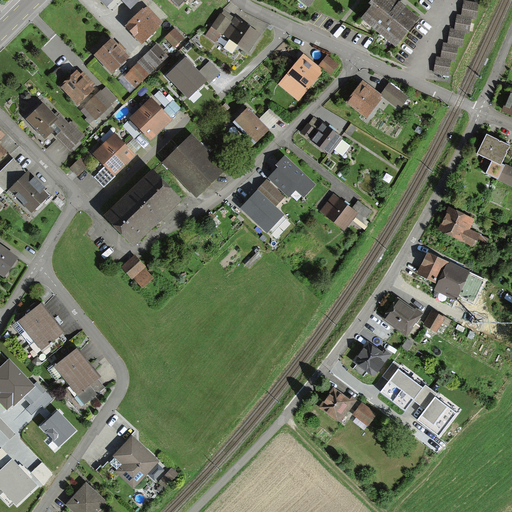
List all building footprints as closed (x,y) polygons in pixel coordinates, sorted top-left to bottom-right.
[(100,0),(112,12),(122,2),(129,9),(138,0),(100,0)] [(377,0),(362,20),(392,44),(414,17),(392,0),(377,0)] [(460,3),(459,18),(475,19),(476,4),(460,3)] [(142,44),(161,26),(160,24),(163,21),(147,5),(144,8),(143,7),(124,26),(142,44)] [(209,27),(244,50),(256,33),(220,10),(209,27)] [(454,18),(453,32),(467,34),(468,19),(454,18)] [(164,37),(174,47),(183,38),(174,28),(164,37)] [(447,32),(446,46),(454,46),(460,47),(461,33),(447,32)] [(112,38),(94,55),(112,73),(130,56),(125,51),(127,49),(120,41),(118,43),(112,38)] [(157,44),(144,57),(155,69),(168,56),(157,44)] [(440,45),(439,59),(448,59),(453,60),(454,46),(446,46),(440,45)] [(194,66),(195,65),(186,56),(165,76),(188,99),(208,80),(199,71),(194,66)] [(144,57),(124,76),(136,88),(155,69),(144,57)] [(434,58),(432,72),(447,73),(448,59),(439,59),(434,58)] [(281,85),(297,97),(317,71),(301,59),(281,85)] [(328,73),(332,68),(322,59),(317,64),(328,73)] [(210,62),(199,71),(208,80),(210,83),(220,73),(210,62)] [(57,77),(62,72),(58,68),(53,73),(57,77)] [(60,87),(77,106),(96,89),(93,86),(95,83),(84,71),(81,73),(77,69),(62,83),(64,84),(60,87)] [(386,84),(380,93),(398,105),(404,96),(386,84)] [(346,105),(363,117),(377,98),(359,85),(346,105)] [(96,119),(117,99),(106,87),(85,107),(96,119)] [(511,89),(502,111),(511,115),(511,89)] [(162,90),(155,97),(175,116),(182,108),(162,90)] [(129,119),(150,140),(171,119),(151,98),(129,119)] [(43,102),(26,119),(44,139),(54,130),(58,134),(69,124),(61,115),(58,118),(43,102)] [(262,118),(273,129),(282,119),(272,108),(262,118)] [(237,118),(256,138),(264,130),(246,110),(237,118)] [(314,116),(301,131),(323,151),(336,136),(314,116)] [(127,121),(122,126),(134,138),(139,133),(127,121)] [(56,136),(70,151),(85,137),(71,122),(69,124),(58,134),(56,136)] [(509,142),(486,131),(476,152),(492,159),(486,173),(497,178),(503,164),(500,162),(509,142)] [(114,175),(136,154),(115,132),(93,153),(106,167),(95,178),(104,187),(115,176),(114,175)] [(164,163),(197,197),(224,171),(191,137),(164,163)] [(336,150),(345,156),(352,145),(344,139),(336,150)] [(0,171),(0,185),(7,192),(9,190),(27,173),(13,159),(0,171)] [(77,176),(87,167),(80,159),(70,168),(77,176)] [(284,159),(269,176),(289,193),(294,187),(301,193),(310,183),(284,159)] [(511,168),(504,164),(496,180),(511,186),(511,168)] [(32,214),(50,195),(44,189),(46,187),(29,170),(27,173),(9,190),(32,214)] [(133,246),(182,200),(153,170),(104,216),(133,246)] [(258,191),(242,208),(266,231),(282,214),(258,191)] [(332,196),(320,211),(341,228),(353,213),(332,196)] [(472,218),(449,206),(438,226),(483,250),(489,239),(466,228),(472,218)] [(0,274),(3,277),(18,257),(0,243),(0,274)] [(437,281),(446,261),(427,252),(417,272),(437,281)] [(141,286),(150,278),(133,258),(123,266),(141,286)] [(434,287),(454,296),(466,270),(446,261),(437,281),(434,287)] [(394,298),(383,316),(407,332),(418,314),(394,298)] [(64,332),(41,304),(18,322),(41,351),(64,332)] [(449,320),(431,310),(424,325),(442,334),(449,320)] [(411,342),(406,339),(400,349),(405,352),(411,342)] [(366,343),(353,360),(370,373),(383,356),(366,343)] [(105,387),(99,379),(101,377),(79,348),(56,366),(85,403),(105,387)] [(9,358),(0,367),(0,390),(1,392),(0,393),(0,402),(7,410),(13,405),(14,406),(24,397),(35,386),(34,384),(9,358)] [(422,390),(398,372),(382,394),(405,411),(422,390)] [(37,381),(34,384),(35,386),(24,397),(31,405),(46,391),(37,381)] [(333,388),(319,406),(336,420),(350,402),(333,388)] [(31,405),(27,409),(32,414),(42,404),(44,407),(53,399),(46,391),(31,405)] [(455,415),(435,400),(420,421),(439,436),(455,415)] [(373,413),(360,405),(353,416),(366,424),(373,413)] [(59,410),(40,427),(47,434),(52,439),(51,440),(59,448),(78,430),(59,410)] [(116,471),(131,485),(154,461),(130,438),(115,454),(124,463),(116,471)] [(41,487),(43,485),(52,473),(42,462),(31,472),(24,465),(23,466),(21,464),(18,466),(12,459),(1,448),(0,449),(0,493),(11,505),(14,502),(17,504),(38,484),(41,487)] [(83,483),(66,503),(77,511),(91,511),(102,499),(83,483)]
